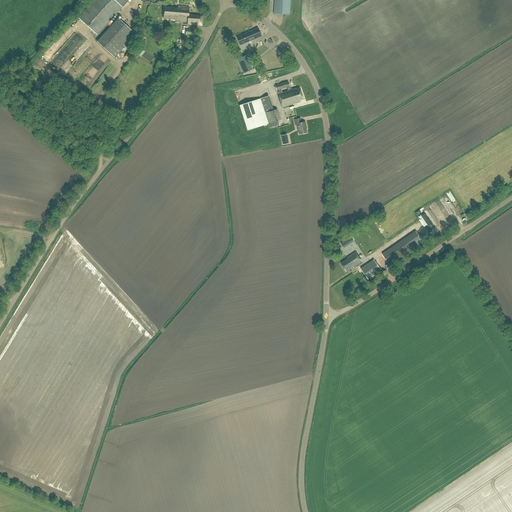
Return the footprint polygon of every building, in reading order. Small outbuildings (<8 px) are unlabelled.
[(128,0),(93,0),(77,18),(97,35),(101,31),(102,33),(105,30),(104,28),(107,25),(110,23),(109,22),(128,0)] [(290,0),(273,0),(273,14),(289,15),(290,0)] [(190,7),(179,5),(179,8),(165,6),(164,18),(188,21),(188,24),(203,25),(204,16),(189,14),(190,7)] [(131,31),(118,18),(97,42),(114,58),(131,39),(127,36),(131,31)] [(253,29),(237,36),(239,40),(241,40),(242,43),(260,36),(257,29),(253,31),(253,29)] [(246,55),(237,59),(243,74),(252,70),(246,55)] [(290,87),(288,82),(275,86),(277,91),(287,88),(288,91),(278,94),(282,108),(295,104),(301,102),(301,101),(303,100),(300,89),(296,90),(296,89),(293,90),(292,90),(290,90),(290,87)] [(273,111),(269,96),(239,106),(247,130),(268,124),(269,128),(279,125),(277,121),(280,120),(277,110),(273,111)] [(301,123),(301,119),(295,120),(296,126),(297,126),(299,135),(307,133),(306,127),(306,122),(301,123)] [(423,219),(425,222),(438,213),(435,210),(423,219)] [(384,228),(379,231),(388,244),(392,240),(384,228)] [(366,257),(382,247),(374,235),(358,245),(366,257)] [(412,250),(405,239),(383,254),(390,265),(412,250)] [(362,262),(356,252),(347,258),(348,259),(341,264),(346,272),(353,267),(354,268),(362,262)] [(381,271),(374,260),(361,269),(369,280),(381,271)]
